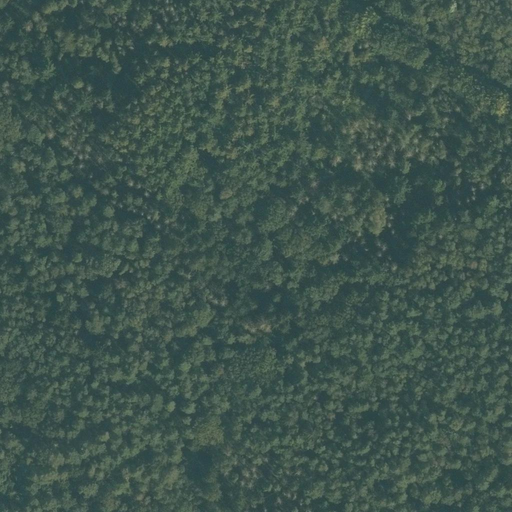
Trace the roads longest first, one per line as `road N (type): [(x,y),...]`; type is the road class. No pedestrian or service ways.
road 1 (track): [(278,0),(29,420)]
road 2 (track): [(511,94),(352,0)]
